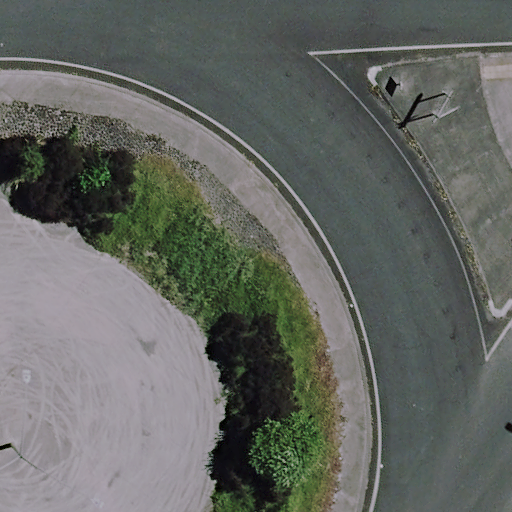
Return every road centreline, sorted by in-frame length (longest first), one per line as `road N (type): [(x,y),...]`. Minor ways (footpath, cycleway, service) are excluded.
road 1 (tertiary): [(78,45),(225,109),(334,214),(390,317),(417,465)]
road 2 (tertiary): [(78,45),(269,5),(466,0)]
road 3 (tertiary): [(511,368),(417,465)]
